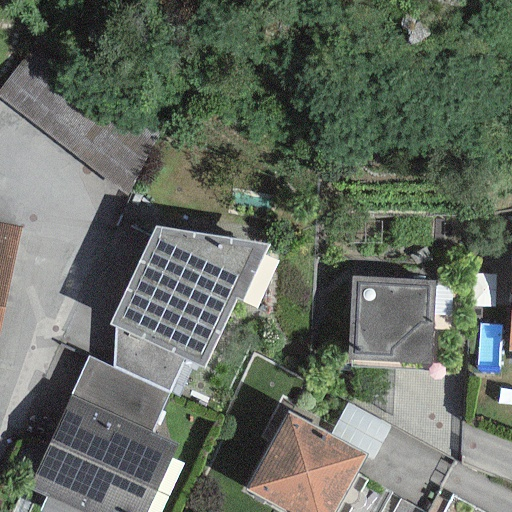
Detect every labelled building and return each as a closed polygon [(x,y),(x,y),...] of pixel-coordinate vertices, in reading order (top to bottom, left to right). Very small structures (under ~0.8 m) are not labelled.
[(37,60),(3,105),(132,201),(166,155),(37,60)] [(0,305),(16,226),(0,223),(0,305)] [(266,246),(154,227),(109,326),(115,329),(181,361),(204,372),(233,299),(240,302),(266,246)] [(433,280),(350,278),(348,361),(431,363),(431,331),(433,286),(433,280)] [(451,287),(433,286),(431,331),(450,331),(451,287)] [(115,329),(113,369),(169,395),(181,361),(115,329)] [(87,357),(68,396),(150,434),(169,395),(113,369),(87,357)] [(150,434),(68,396),(26,485),(82,511),(145,511),(177,447),(150,434)] [(389,427),(346,404),(328,437),(363,455),(371,460),(389,427)] [(328,437),(285,412),(242,489),(283,511),(331,511),(363,455),(328,437)]
